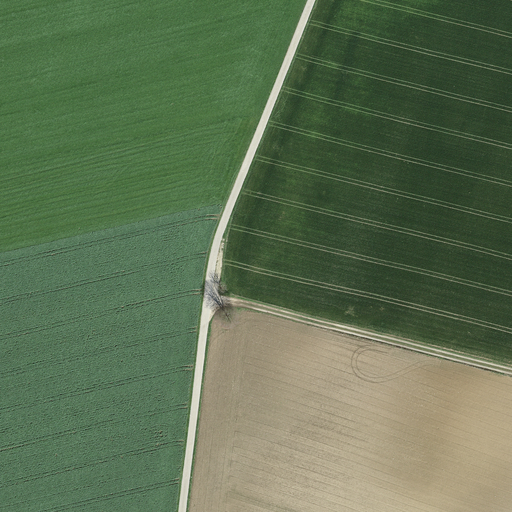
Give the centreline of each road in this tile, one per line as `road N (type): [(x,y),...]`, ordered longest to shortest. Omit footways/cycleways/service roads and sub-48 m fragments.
road 1 (track): [(310,0),(216,241),(182,511)]
road 2 (track): [(207,300),(511,372)]
